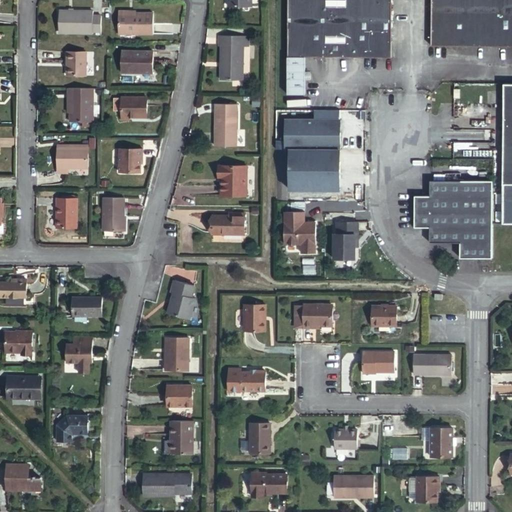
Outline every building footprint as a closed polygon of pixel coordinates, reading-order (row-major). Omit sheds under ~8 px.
[(389,0),(285,0),(285,95),(302,95),(302,80),(302,72),(302,57),(389,58),(389,0)] [(511,0),(427,0),(427,45),(511,45),(511,0)] [(93,17),(92,12),(59,12),(59,32),(71,32),(71,34),(92,35),(92,32),(101,33),(101,17),(93,17)] [(130,15),(130,12),(119,12),(119,35),(152,35),(152,15),(136,15),(130,15)] [(246,36),(218,36),(218,46),(220,47),(220,80),(242,79),(241,47),(247,47),(246,36)] [(87,52),(69,52),(69,77),(87,76),(87,52)] [(154,53),(122,52),(122,75),(153,75),(154,53)] [(511,83),(500,83),(499,224),(511,224),(511,83)] [(94,89),(69,88),(68,99),(71,98),(71,114),(71,123),(94,123),(94,89)] [(147,118),(147,99),(122,98),(121,120),(130,120),(131,118),(147,118)] [(235,102),(214,102),(214,145),(235,145),(235,102)] [(341,119),(286,119),(285,149),(290,149),(290,189),(340,189),(341,119)] [(88,170),(89,150),(58,150),(59,170),(88,170)] [(142,159),(144,159),(144,150),(120,150),(120,173),(141,174),(142,159)] [(245,164),(219,164),(219,176),(223,176),(223,194),(245,193),(245,164)] [(491,255),(492,178),(429,178),(429,193),(414,193),(414,224),(429,224),(429,239),(459,240),(459,255),(491,255)] [(79,199),(59,199),(58,230),(78,230),(79,199)] [(126,199),(105,199),(105,232),(126,233),(126,199)] [(231,214),(227,214),(211,214),(211,232),(244,233),(243,211),(231,211),(231,214)] [(304,212),(285,212),(284,243),(301,243),(301,251),(315,251),(315,224),(308,224),(308,221),(304,221),(304,212)] [(355,247),(356,222),(337,221),(337,233),(334,233),(334,258),(355,258),(355,247)] [(193,283),(173,278),(170,290),(173,290),(167,311),(189,316),(194,295),(190,294),(193,283)] [(17,283),(13,282),(0,282),(0,297),(28,298),(28,280),(17,280),(17,283)] [(103,297),(72,297),(72,316),(102,316),(103,297)] [(266,303),(245,303),(245,329),(266,329),(266,303)] [(313,323),(319,323),(333,323),(333,303),(304,303),(304,325),(313,326),(313,323)] [(397,304),(372,304),(372,324),(397,324),(397,304)] [(33,332),(7,332),(7,353),(22,353),(33,353),(33,332)] [(189,335),(165,335),(165,368),(188,368),(189,335)] [(92,362),(92,336),(73,336),(73,343),(67,343),(67,362),(79,362),(79,372),(90,372),(90,362),(92,362)] [(372,369),(375,369),(395,370),(395,350),(362,350),(362,371),(372,371),(372,369)] [(452,353),(414,353),(414,373),(452,373),(452,353)] [(256,371),(249,370),(241,371),(241,389),(265,389),(265,369),(255,369),(256,371)] [(39,399),(39,378),(9,378),(9,399),(39,399)] [(192,384),(167,384),(167,405),(192,405),(192,384)] [(87,433),(87,416),(68,416),(59,425),(59,441),(73,441),(72,435),(75,433),(87,433)] [(193,419),(171,419),(171,439),(171,453),(192,453),(193,419)] [(269,421),(250,421),(249,451),(270,451),(269,421)] [(452,426),(430,426),(430,455),(452,455),(452,426)] [(357,427),(334,427),(334,446),(357,446),(357,427)] [(392,458),(407,458),(407,446),(392,446),(392,458)] [(30,464),(9,464),(8,489),(43,489),(43,476),(30,476),(30,464)] [(286,490),(286,472),(266,471),(266,470),(251,470),(251,493),(262,494),(263,491),(286,490)] [(176,471),(143,472),(143,493),(176,493),(176,491),(192,491),(192,473),(176,473),(176,471)] [(374,474),(334,474),(334,496),(374,496),(374,474)] [(437,500),(437,485),(440,485),(440,475),(417,475),(417,500),(437,500)]
